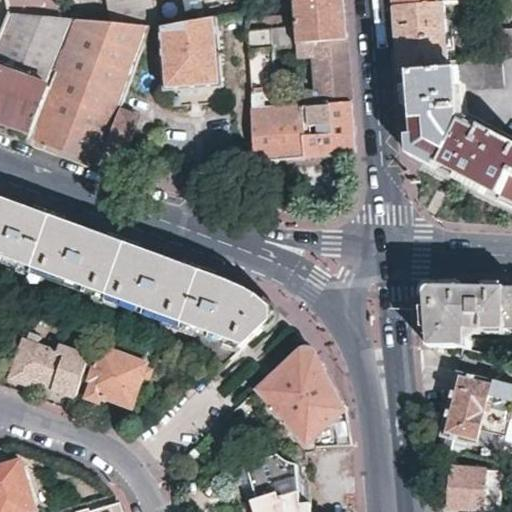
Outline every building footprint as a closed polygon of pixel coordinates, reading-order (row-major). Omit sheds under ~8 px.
[(3,0),(5,13),(62,18),(60,3),(59,0),(3,0)] [(147,26),(159,23),(155,0),(124,0),(126,9),(60,3),(62,18),(147,26)] [(247,0),(155,0),(159,23),(217,15),(248,10),(247,0)] [(259,0),(247,0),(248,10),(249,28),(262,27),(259,0)] [(346,0),(295,0),(297,25),(298,41),(349,38),(347,13),(346,0)] [(400,74),(410,73),(459,69),(460,89),(505,85),(503,58),(450,62),(447,3),(441,3),(395,6),(398,50),(400,74)] [(101,161),(105,149),(118,111),(146,26),(147,26),(62,18),(5,13),(0,26),(0,66),(49,83),(31,135),(67,148),(101,161)] [(223,84),(217,15),(159,23),(165,88),(223,84)] [(511,26),(500,27),(503,56),(511,55),(511,26)] [(250,46),(272,46),(271,27),(262,27),(249,28),(250,46)] [(349,38),(298,41),(299,55),(300,55),(314,54),(315,86),(301,86),(302,106),(353,101),(351,72),(349,38)] [(306,157),(302,106),(277,107),(274,46),(272,46),(250,46),(254,109),(252,110),(255,160),(273,159),(306,157)] [(0,124),(31,135),(49,83),(0,66),(0,124)] [(511,137),(509,142),(461,116),(460,89),(459,69),(410,73),(416,152),(452,170),(511,199),(511,137)] [(355,132),(353,101),(302,106),(306,157),(357,154),(355,132)] [(137,117),(118,111),(105,149),(125,155),(137,117)] [(0,197),(0,258),(244,347),(273,321),(273,311),(273,309),(271,303),(263,298),(254,292),(243,287),(233,283),(153,254),(73,225),(7,200),(0,197)] [(511,287),(474,286),(440,285),(428,295),(431,346),(452,346),(461,345),(471,348),(475,339),(470,338),(471,327),(511,328),(511,287)] [(115,332),(100,326),(97,335),(112,340),(115,332)] [(25,339),(40,344),(42,336),(29,331),(27,337),(26,337),(25,339)] [(76,394),(90,356),(61,346),(59,351),(40,344),(25,339),(12,377),(30,384),(32,378),(76,394)] [(146,360),(150,348),(124,339),(119,350),(102,346),(90,377),(88,377),(87,378),(84,384),(90,386),(87,396),(100,401),(103,396),(133,406),(143,381),(149,365),(149,362),(146,360)] [(302,346),(258,388),(309,445),(352,445),(347,409),(343,400),(337,387),(328,370),(318,350),(302,346)] [(155,367),(149,365),(143,381),(149,383),(155,367)] [(511,463),(511,387),(460,371),(441,447),(511,463)] [(309,511),(309,505),(299,506),(296,465),(287,463),(283,461),(276,454),(244,464),(256,499),(251,501),(255,511),(309,511)] [(0,467),(0,500),(4,511),(38,511),(25,460),(0,467)] [(451,507),(498,511),(500,511),(504,475),(454,468),(451,507)] [(124,511),(123,503),(122,502),(87,511),(124,511)]
